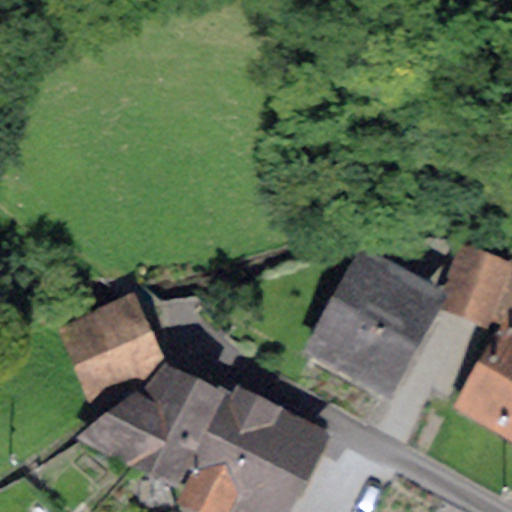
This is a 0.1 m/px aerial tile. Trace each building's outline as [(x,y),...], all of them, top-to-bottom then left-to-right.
[(450,304),(488,319),(505,275),(467,261),(450,304)] [(388,383),(430,307),(367,272),(324,348),(388,383)] [(130,315),(83,335),(107,390),(154,370),(130,315)] [(511,325),(466,405),(511,432),(511,325)] [(117,418),(88,439),(173,482),(182,463),(211,408),(167,386),(128,424),(117,418)] [(211,408),(182,463),(202,474),(185,507),(194,511),(275,511),(314,437),(236,398),(230,409),(214,401),(211,408)]
